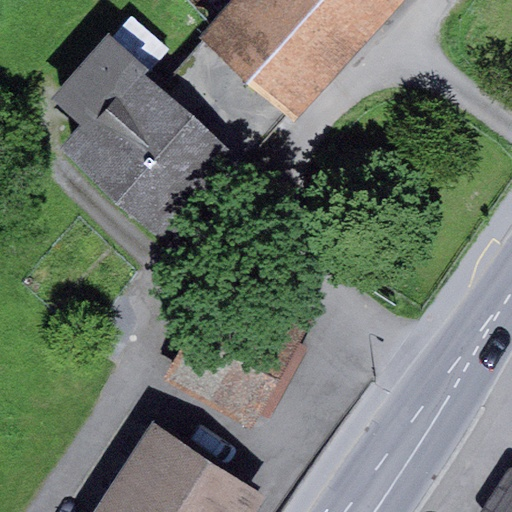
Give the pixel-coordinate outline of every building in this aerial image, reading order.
[(290,112),(295,115),(398,0),(231,0),(203,32),(290,112)] [(290,112),(203,32),(158,81),(245,161),(290,112)] [(158,81),(109,36),(53,97),(81,122),(59,145),(172,248),(249,164),(245,161),(158,81)] [(164,377),(252,423),(309,314),(222,269),(164,377)] [(97,511),(254,511),(267,493),(156,422),(97,511)] [(511,511),(511,466),(510,467),(482,511),(511,511)]
